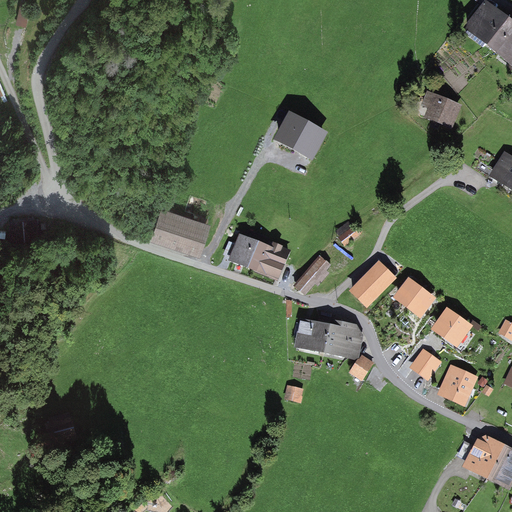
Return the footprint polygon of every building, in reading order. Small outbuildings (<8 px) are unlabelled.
[(17,22),(25,24),(31,2),(22,0),(17,22)] [(467,29),(487,44),(505,21),(485,6),(467,29)] [(511,16),(510,15),(505,21),(487,44),(498,53),(508,39),(511,42),(511,16)] [(511,42),(508,39),(498,53),(511,63),(511,64),(511,66),(511,42)] [(434,97),(430,108),(432,108),(428,117),(450,126),(458,107),(434,97)] [(290,118),(279,138),(309,154),(313,147),(315,149),(322,136),(290,118)] [(511,160),(505,156),(493,175),(508,185),(511,187),(511,160)] [(197,248),(205,224),(163,210),(155,235),(197,248)] [(12,222),(13,237),(36,235),(35,220),(12,222)] [(336,232),(340,237),(353,228),(349,222),(336,232)] [(355,227),(353,228),(340,237),(339,238),(344,245),(360,234),(355,227)] [(234,261),(253,268),(259,255),(262,255),(265,247),(268,242),(268,241),(247,232),(244,239),(239,237),(231,259),(234,261)] [(262,255),(259,255),(253,268),(276,278),(287,251),(277,247),(277,246),(268,242),(265,247),(262,255)] [(320,256),(299,282),(301,283),(297,288),(304,295),(317,280),(320,283),(328,274),(324,271),(329,265),(320,256)] [(366,305),(393,279),(379,265),(353,292),(366,305)] [(420,314),(431,300),(409,283),(398,297),(420,314)] [(436,329),(456,343),(468,328),(447,313),(436,329)] [(296,345),(325,350),(331,323),(324,322),(322,328),(294,323),(291,337),(298,339),(296,345)] [(511,325),(507,322),(501,332),(511,337),(511,325)] [(356,328),(331,323),(325,350),(356,357),(360,336),(354,334),(356,328)] [(414,367),(428,377),(437,364),(423,353),(414,367)] [(363,357),(355,369),(353,367),(350,372),(361,380),(372,363),(363,357)] [(457,372),(452,383),(446,380),(441,393),(464,403),(475,379),(457,372)] [(288,389),(286,399),(298,402),(300,392),(288,389)] [(47,426),(52,444),(74,438),(68,416),(52,421),(53,425),(47,426)] [(494,464),(488,461),(497,444),(471,431),(459,454),(469,460),(467,465),(471,468),(488,476),(494,464)] [(511,451),(497,443),(497,444),(488,461),(494,464),(488,476),(508,486),(511,480),(511,451)]
